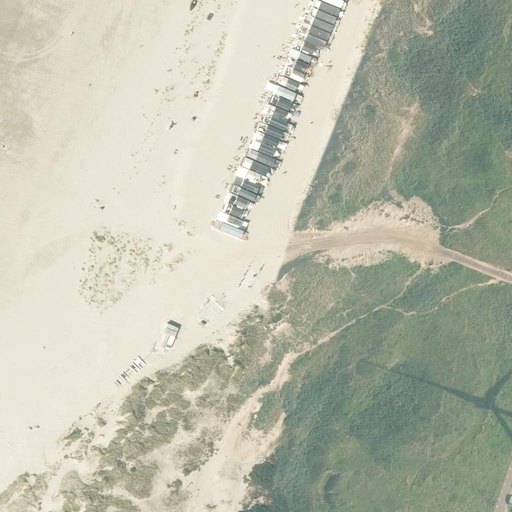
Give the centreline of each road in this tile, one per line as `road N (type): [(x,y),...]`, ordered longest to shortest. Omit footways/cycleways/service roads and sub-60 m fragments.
road 1 (track): [(358,0),(269,247)]
road 2 (track): [(511,279),(393,237),(269,247)]
road 3 (track): [(269,247),(229,251),(135,219)]
